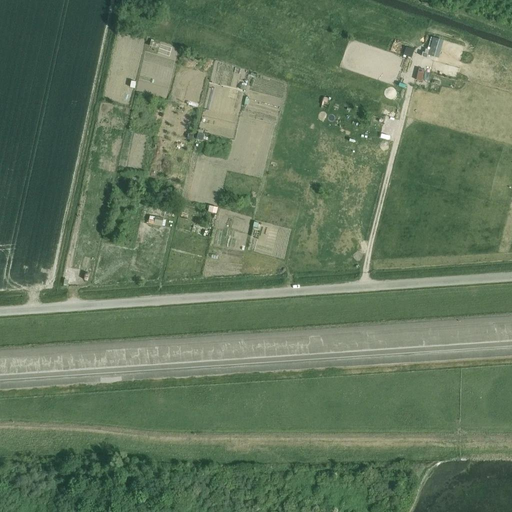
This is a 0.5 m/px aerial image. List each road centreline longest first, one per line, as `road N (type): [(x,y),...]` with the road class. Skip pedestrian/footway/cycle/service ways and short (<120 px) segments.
road 1 (unclassified): [(0,311),(511,277)]
road 2 (track): [(364,287),(417,62)]
